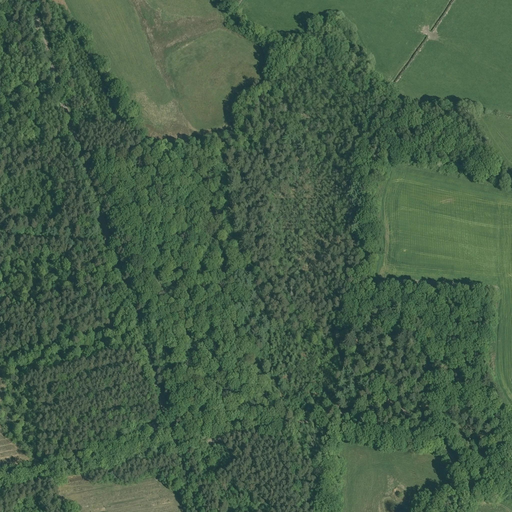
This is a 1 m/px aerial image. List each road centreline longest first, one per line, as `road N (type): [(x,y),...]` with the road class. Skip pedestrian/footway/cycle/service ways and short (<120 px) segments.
road 1 (unclassified): [(511,488),(471,485),(433,436),(387,406),(176,447)]
road 2 (tertiary): [(106,243),(23,0)]
road 3 (tertiary): [(176,447),(106,243)]
